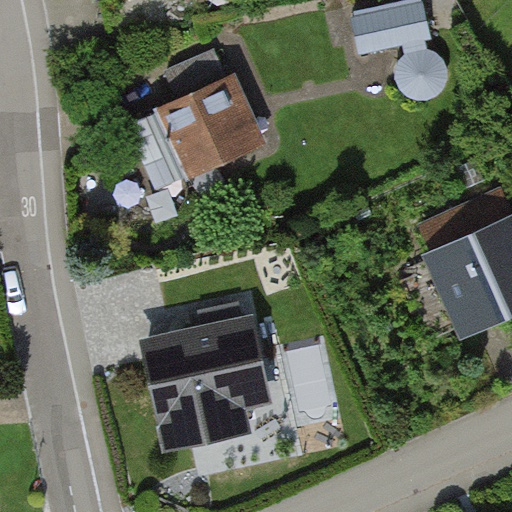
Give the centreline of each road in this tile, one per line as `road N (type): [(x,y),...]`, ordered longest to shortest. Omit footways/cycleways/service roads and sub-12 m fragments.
road 1 (residential): [(85,511),(34,319),(0,2)]
road 2 (residential): [(320,511),(511,427)]
